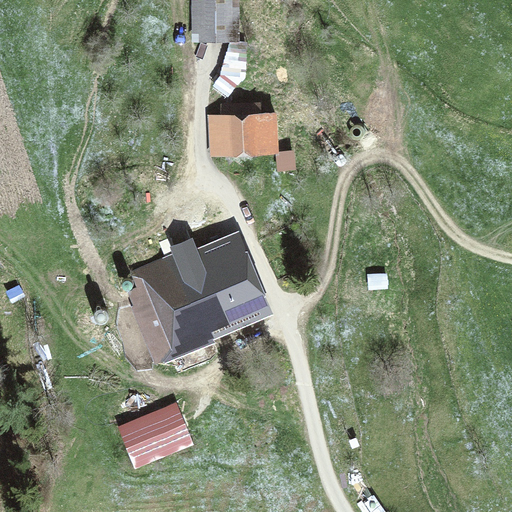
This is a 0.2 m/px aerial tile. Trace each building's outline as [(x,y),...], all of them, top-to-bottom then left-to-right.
[(194,0),(195,37),(226,36),(225,0),(194,0)] [(222,123),(210,124),(211,154),(275,151),(274,121),(257,121),(256,103),(221,105),(222,123)] [(281,165),(299,161),(295,141),(276,145),(281,165)] [(224,206),(194,222),(206,242),(235,226),(224,206)] [(259,306),(232,246),(203,259),(193,238),(170,249),(174,257),(132,275),(145,303),(134,307),(159,364),(212,340),(207,328),(219,323),(259,306)] [(122,432),(133,459),(186,437),(175,410),(122,432)]
